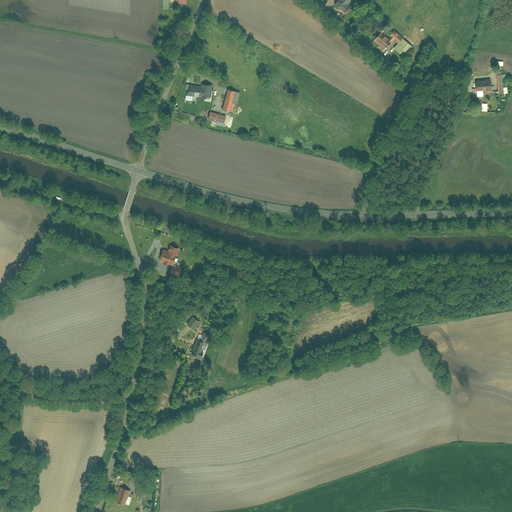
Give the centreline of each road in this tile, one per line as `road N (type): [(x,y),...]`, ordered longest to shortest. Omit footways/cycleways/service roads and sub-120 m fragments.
road 1 (tertiary): [(511,212),(292,210),(137,170)]
road 2 (residential): [(122,218),(141,284),(144,331),(93,511)]
road 3 (track): [(356,308),(316,326),(291,366),(121,431)]
road 4 (track): [(382,61),(416,88),(358,215)]
road 5 (unclassified): [(202,0),(137,170)]
road 6 (tertiary): [(137,170),(0,125)]
road 7 (unclassified): [(122,218),(0,180)]
